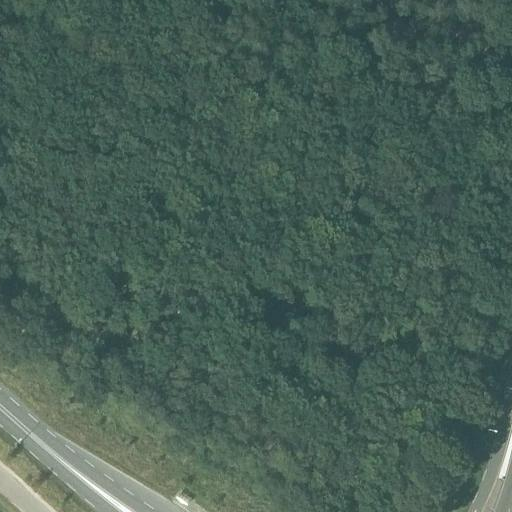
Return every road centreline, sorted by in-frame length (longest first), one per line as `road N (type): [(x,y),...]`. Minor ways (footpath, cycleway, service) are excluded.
road 1 (primary): [(143,511),(13,418)]
road 2 (primary): [(13,418),(108,511)]
